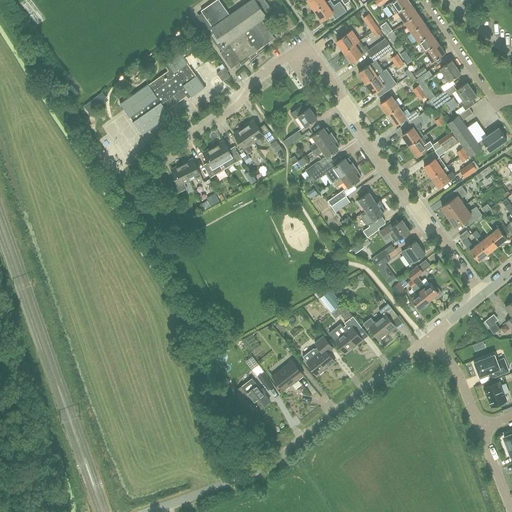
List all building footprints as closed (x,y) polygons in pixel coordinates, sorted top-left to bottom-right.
[(275,38),(261,19),(266,16),(265,14),(271,9),(265,0),(256,0),(255,0),(251,0),(230,15),(219,0),(215,0),(201,10),(204,14),(200,17),(210,30),(207,32),(223,50),(220,52),(231,68),(235,66),(237,68),(242,64),(242,63),(257,51),(275,38)] [(307,0),(315,10),(326,2),(324,0),(307,0)] [(330,0),(328,0),(326,2),(315,10),(322,20),(331,13),(335,19),(347,11),(340,1),(334,5),(330,0)] [(411,2),(409,0),(392,0),(391,2),(398,12),(411,2)] [(369,15),(377,11),(373,2),(365,5),(369,15)] [(404,22),(418,12),(411,2),(398,12),(392,16),(395,20),(401,16),(404,22)] [(425,22),(418,12),(404,22),(411,32),(425,22)] [(367,22),(373,31),(378,27),(376,24),(372,18),(367,22)] [(380,25),(386,34),(392,30),(385,21),(380,25)] [(418,41),(432,32),(425,22),(411,32),(418,41)] [(381,32),(378,27),(373,31),(376,35),(381,32)] [(344,51),(360,40),(352,29),(336,40),(344,51)] [(387,34),(394,44),(400,40),(393,30),(387,34)] [(425,51),(439,42),(432,32),(418,41),(425,51)] [(327,34),(312,45),(318,53),(333,42),(327,34)] [(389,43),(385,38),(375,45),(378,50),(389,43)] [(363,54),(369,49),(366,45),(363,47),(360,41),(360,40),(344,51),(352,63),(363,55),(363,54)] [(432,62),(446,52),(439,42),(425,51),(432,62)] [(284,43),(274,49),(278,54),(287,47),(284,43)] [(382,55),(392,48),(389,43),(378,50),(382,55)] [(401,43),(396,47),(400,52),(405,48),(401,43)] [(204,87),(196,75),(179,51),(163,62),(169,71),(153,82),(170,106),(186,95),(188,98),(204,87)] [(391,58),(394,62),(399,58),(396,54),(391,58)] [(403,63),(399,58),(394,62),(397,67),(403,63)] [(384,70),(376,59),(358,72),(365,82),(374,76),(376,74),(377,75),(384,70)] [(461,73),(452,60),(440,68),(449,81),(461,73)] [(220,78),(229,71),(226,67),(217,73),(220,78)] [(436,96),(425,80),(432,75),(429,70),(416,78),(417,81),(423,89),(426,93),(431,100),(436,96)] [(393,79),(389,74),(381,80),(377,75),(376,74),(374,76),(365,82),(373,93),(393,79)] [(296,82),(299,90),(306,88),(303,80),(296,82)] [(413,89),(416,94),(423,89),(417,81),(416,82),(418,85),(413,89)] [(166,110),(170,107),(169,106),(170,106),(153,82),(149,85),(148,84),(120,103),(141,134),(169,114),(166,110)] [(465,110),(469,108),(475,103),(472,98),(476,95),(467,82),(456,90),(463,100),(460,102),(465,110)] [(426,93),(423,89),(416,94),(419,98),(424,94),(426,93)] [(451,98),(446,90),(436,96),(431,100),(434,105),(436,108),(451,98)] [(398,106),(391,95),(380,103),(387,113),(398,106)] [(317,118),(309,107),(305,111),(301,106),(291,113),(295,118),(299,116),(306,126),(317,118)] [(406,116),(398,106),(387,113),(395,124),(405,117),(406,116)] [(472,113),(469,108),(465,110),(447,123),(470,156),(481,148),(481,147),(485,143),(490,150),(507,139),(498,127),(482,139),(478,142),(462,120),(472,113)] [(406,116),(405,117),(409,122),(418,116),(419,115),(415,110),(406,117),(406,116)] [(419,115),(418,116),(422,120),(424,123),(430,119),(425,111),(419,115)] [(435,120),(438,125),(443,121),(440,117),(435,120)] [(275,138),(267,127),(261,131),(253,120),(243,127),(245,129),(254,142),(259,138),(262,142),(266,139),(269,143),(275,138)] [(414,141),(423,135),(419,129),(422,128),(419,123),(402,134),(409,145),(414,141)] [(254,142),(245,129),(243,127),(233,134),(244,149),(247,153),(252,150),(248,145),(254,142)] [(312,151),(334,136),(331,132),(330,132),(327,127),(324,129),(324,128),(312,135),(317,141),(309,146),(312,151)] [(397,129),(391,133),(389,130),(381,135),(386,143),(400,135),(397,129)] [(223,130),(218,133),(222,140),(227,137),(223,130)] [(287,146),(302,135),(298,130),(283,141),(287,146)] [(454,137),(450,132),(438,140),(441,146),(442,145),(454,137)] [(426,134),(424,135),(423,135),(414,141),(409,145),(416,155),(433,144),(426,134)] [(338,148),(337,147),(340,146),(336,140),(337,140),(334,136),(312,151),(316,155),(323,150),(327,156),(338,148)] [(457,142),(454,137),(442,145),(446,151),(457,142)] [(223,140),(213,146),(219,156),(222,162),(225,167),(241,158),(235,148),(230,151),(223,140)] [(104,151),(110,148),(105,141),(100,144),(104,151)] [(277,142),(270,145),(275,154),(282,150),(277,142)] [(219,156),(213,146),(203,152),(209,163),(204,166),(210,176),(220,170),(225,167),(222,162),(219,156)] [(456,152),(460,156),(465,153),(462,148),(456,152)] [(468,157),(465,153),(460,156),(463,161),(468,157)] [(436,157),(435,158),(424,166),(431,176),(446,165),(440,156),(436,158),(436,157)] [(303,157),(298,160),(299,161),(298,161),(302,167),(307,163),(303,157)] [(352,163),(348,157),(346,159),(345,158),(326,171),(327,173),(327,172),(333,182),(336,179),(355,166),(352,162),(352,163)] [(201,174),(192,158),(181,164),(183,168),(189,180),(196,177),(198,182),(203,180),(200,174),(201,174)] [(309,176),(323,167),(318,160),(305,169),(309,176)] [(474,160),(460,170),(465,177),(477,169),(479,167),(474,160)] [(189,180),(183,168),(181,164),(171,169),(176,180),(171,183),(176,193),(187,188),(184,183),(189,180)] [(450,172),(446,165),(431,176),(438,187),(455,175),(452,170),(450,172)] [(360,179),(359,178),(361,176),(358,171),(355,166),(336,179),(333,182),(336,186),(344,181),(348,187),(360,179)] [(313,182),(327,173),(326,171),(323,167),(309,176),(313,182)] [(480,181),(489,173),(485,169),(476,177),(480,181)] [(304,192),(313,186),(309,180),(300,185),(304,192)] [(464,205),(460,198),(467,193),(461,185),(450,193),(453,198),(441,206),(448,216),(464,205)] [(328,200),(331,205),(340,200),(347,194),(344,189),(328,200)] [(366,210),(376,202),(369,192),(358,199),(366,210)] [(511,205),(506,198),(502,201),(511,214),(507,217),(511,223),(511,205)] [(336,212),(344,206),(340,200),(331,205),(336,212)] [(374,221),(381,215),(382,215),(381,214),(384,213),(376,202),(366,210),(360,214),(368,225),(369,224),(370,226),(364,231),(368,237),(379,229),(374,221)] [(491,208),(488,204),(481,208),(485,213),(491,208)] [(482,214),(476,206),(469,211),(464,205),(448,216),(455,226),(467,218),(470,223),(482,214)] [(342,221),(345,225),(351,220),(348,216),(342,221)] [(503,223),(499,227),(494,230),(484,218),(480,221),(483,225),(482,226),(489,234),(497,245),(507,238),(505,235),(510,232),(503,223)] [(410,231),(402,219),(398,222),(396,219),(379,231),(386,240),(392,236),(395,241),(410,231)] [(335,233),(339,238),(344,234),(340,229),(335,233)] [(497,245),(489,234),(479,242),(488,253),(497,245)] [(466,237),(463,240),(478,260),(488,253),(479,242),(473,246),(470,243),(466,237)] [(426,254),(425,253),(416,240),(400,251),(410,265),(426,254)] [(360,242),(352,248),(354,251),(363,245),(360,242)] [(371,258),(374,263),(386,254),(383,250),(376,255),(371,258)] [(390,259),(386,254),(374,263),(376,265),(377,268),(390,259)] [(438,262),(435,264),(440,272),(443,270),(438,262)] [(379,269),(384,277),(392,271),(387,264),(379,269)] [(442,292),(437,286),(435,288),(430,282),(426,286),(421,280),(420,281),(416,276),(422,272),(417,266),(408,273),(412,279),(428,300),(433,296),(435,298),(442,292)] [(394,275),(387,281),(392,287),(399,281),(394,275)] [(351,290),(365,282),(361,276),(348,283),(351,290)] [(428,300),(412,279),(408,282),(412,287),(411,288),(416,294),(411,298),(416,303),(414,305),(418,311),(426,305),(424,303),(428,300)] [(406,290),(399,281),(392,287),(399,296),(406,290)] [(337,308),(343,303),(332,289),(325,294),(336,308),(337,308)] [(337,308),(346,319),(352,314),(343,303),(337,308)] [(396,326),(392,321),(398,316),(388,303),(379,310),(383,315),(375,322),(371,317),(363,323),(367,329),(370,327),(379,338),(390,330),(390,331),(396,326)] [(320,305),(294,315),(299,327),(325,317),(320,305)] [(485,320),(490,327),(493,333),(500,329),(495,321),(498,319),(494,314),(485,320)] [(345,352),(356,344),(356,345),(363,339),(356,331),(362,327),(353,316),(344,323),(349,328),(342,334),(339,330),(335,330),(333,332),(332,335),(345,352)] [(287,326),(282,320),(276,325),(280,331),(287,326)] [(315,343),(318,346),(315,348),(314,347),(303,356),(317,374),(328,366),(329,367),(335,361),(328,352),(333,348),(324,336),(315,343)] [(377,359),(381,355),(368,338),(363,342),(377,359)] [(255,359),(262,354),(257,348),(250,353),(255,359)] [(509,371),(504,358),(497,361),(494,354),(475,362),(476,364),(474,365),(477,373),(479,372),(480,375),(488,372),(490,378),(509,371)] [(283,390),(304,373),(293,360),(272,376),(283,390)] [(258,376),(268,390),(273,386),(263,372),(258,376)] [(260,408),(270,400),(253,378),(242,386),(247,392),(242,396),(246,401),(251,397),(260,408)] [(306,379),(301,382),(311,396),(315,393),(306,379)] [(500,385),(499,381),(485,387),(492,406),(506,400),(504,394),(510,392),(506,383),(500,385)] [(511,467),(501,470),(503,478),(511,475),(511,467)]
